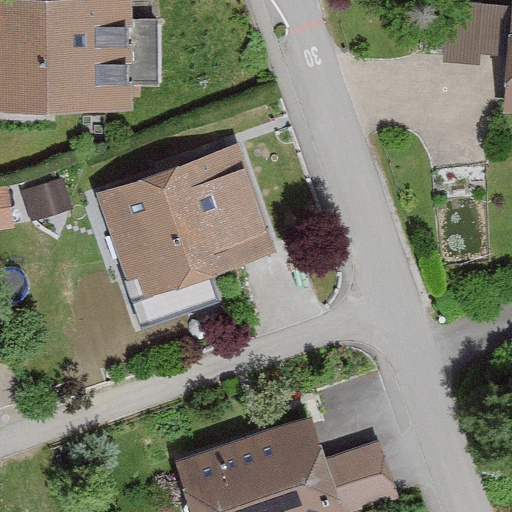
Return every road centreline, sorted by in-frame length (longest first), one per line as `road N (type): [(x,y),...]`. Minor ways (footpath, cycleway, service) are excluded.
road 1 (residential): [(470,511),(293,0)]
road 2 (unknown): [(0,462),(370,328)]
